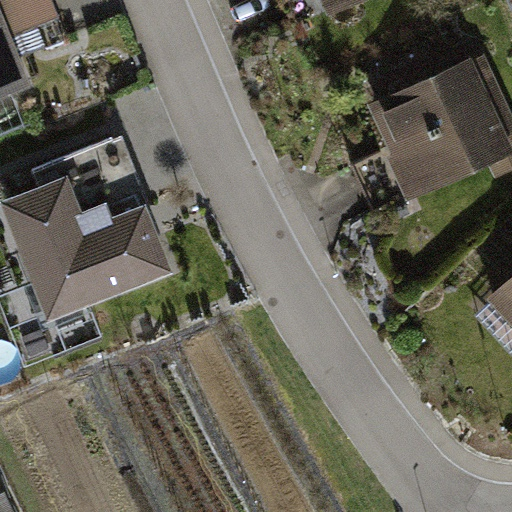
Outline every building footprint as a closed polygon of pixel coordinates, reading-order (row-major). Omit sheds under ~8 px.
[(323,0),(329,11),(354,0),(323,0)] [(0,91),(26,81),(0,16),(0,91)] [(469,53),(369,97),(392,148),(383,152),(403,198),(485,162),(494,181),(511,173),(511,136),(507,139),(469,53)] [(59,196),(2,220),(48,328),(167,277),(140,213),(77,239),(59,196)] [(511,270),(483,295),(511,324),(511,270)] [(0,492),(0,511),(16,511),(6,490),(0,492)]
